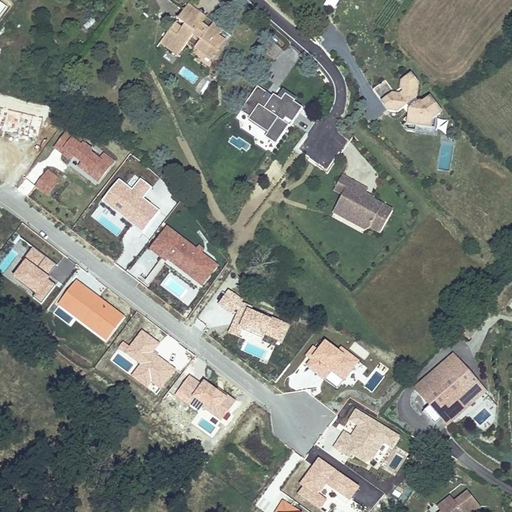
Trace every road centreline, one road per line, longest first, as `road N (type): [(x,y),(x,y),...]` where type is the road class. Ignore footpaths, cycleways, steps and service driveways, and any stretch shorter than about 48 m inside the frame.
road 1 (residential): [(0,192),(302,423)]
road 2 (residential): [(316,146),(341,90),(338,67),(269,0)]
